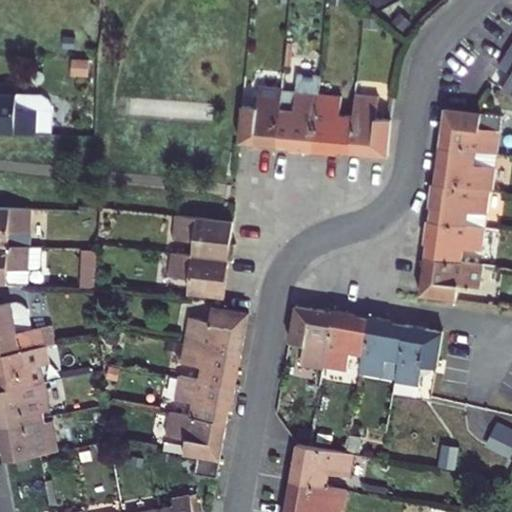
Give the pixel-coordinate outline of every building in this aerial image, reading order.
[(508,70),(497,86),(511,96),(511,47),(508,45),(496,62),(508,70)] [(291,92),(278,91),(274,145),(286,146),(285,153),(309,155),(314,95),(315,77),(293,74),(291,92)] [(0,76),(0,90),(15,92),(16,78),(0,76)] [(274,145),(277,108),(278,91),(279,87),(256,85),(254,106),(242,105),(238,141),(274,145)] [(0,90),(0,129),(32,132),(34,110),(14,107),(15,92),(0,90)] [(349,116),(346,153),(384,157),(389,120),(372,118),(374,96),(350,94),(349,116)] [(346,153),(349,116),(334,114),(336,97),(314,95),(309,155),(333,157),(334,152),(346,153)] [(440,106),(434,148),(491,156),(496,115),(440,106)] [(432,164),(428,187),(481,194),(486,194),(491,156),(434,148),(432,164)] [(481,194),(428,187),(426,199),(421,199),(418,220),(462,227),(464,211),(479,213),(481,194)] [(0,202),(0,238),(27,241),(31,205),(0,202)] [(227,227),(170,218),(167,238),(188,241),(186,256),(222,261),(227,227)] [(477,229),(462,227),(418,220),(414,247),(419,247),(416,266),(456,271),(458,254),(474,256),(477,229)] [(27,241),(0,238),(0,278),(22,281),(24,262),(33,263),(37,260),(39,242),(27,241)] [(87,287),(89,247),(74,245),(72,286),(87,287)] [(222,261),(186,256),(166,252),(163,272),(183,275),(181,290),(216,296),(222,261)] [(412,296),(457,303),(458,291),(473,293),(475,272),(456,271),(416,266),(412,296)] [(0,292),(0,345),(29,341),(39,339),(47,337),(44,318),(24,321),(18,297),(14,293),(4,292),(0,292)] [(182,310),(177,337),(235,347),(242,313),(203,306),(202,313),(182,310)] [(316,374),(317,371),(327,315),(288,308),(282,348),(300,351),(296,371),(316,374)] [(327,315),(317,371),(338,374),(341,357),(357,360),(364,321),(327,315)] [(381,364),(393,366),(399,327),(364,321),(357,360),(354,377),(378,380),(381,364)] [(417,390),(420,370),(435,373),(441,335),(407,329),(399,327),(393,366),(390,385),(417,390)] [(235,347),(177,337),(172,360),(193,364),(190,376),(228,384),(235,347)] [(29,341),(0,345),(0,382),(32,376),(30,359),(43,357),(39,339),(29,341)] [(432,392),(435,373),(420,370),(417,390),(432,392)] [(186,398),(184,412),(219,418),(221,407),(224,407),(228,384),(190,376),(170,373),(166,394),(186,398)] [(0,382),(0,416),(27,411),(25,402),(36,400),(32,376),(0,382)] [(194,451),(195,452),(214,456),(219,429),(216,429),(219,418),(184,412),(160,407),(156,429),(180,434),(177,448),(194,451)] [(0,416),(0,453),(31,447),(43,444),(38,416),(28,418),(27,411),(0,416)] [(292,441),(286,477),(320,483),(323,467),(346,472),(349,451),(292,441)] [(210,476),(210,473),(214,456),(195,452),(194,451),(190,471),(210,476)] [(281,511),(314,511),(316,503),(339,507),(342,487),(320,483),(286,477),(281,511)] [(150,500),(152,511),(188,511),(183,484),(164,487),(166,497),(150,500)] [(122,511),(152,511),(150,500),(121,506),(122,511)]
